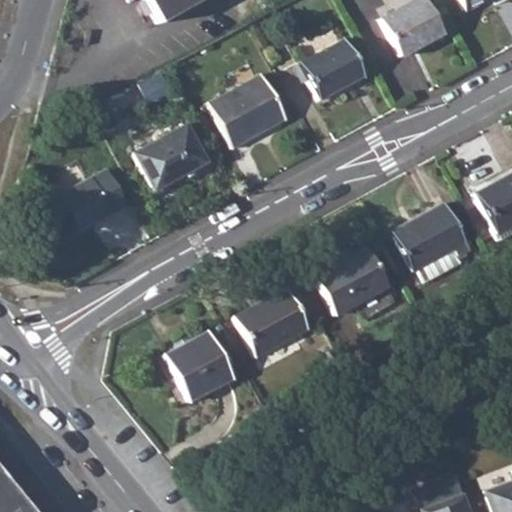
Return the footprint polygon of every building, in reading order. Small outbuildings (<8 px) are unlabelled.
[(141,0),(155,24),(198,0),(141,0)] [(420,0),(413,0),(376,20),(396,57),(439,34),(420,0)] [(455,0),(461,10),(480,0),(491,0),(494,4),(501,0),(455,0)] [(340,39),(295,63),(315,101),(360,76),(340,39)] [(258,75),(204,104),(228,149),(282,119),(258,75)] [(181,125),(128,153),(149,191),(202,162),(181,125)] [(104,170),(55,196),(74,231),(123,205),(104,170)] [(511,170),(469,194),(491,234),(511,222),(511,170)] [(440,204),(387,232),(409,271),(412,270),(434,258),(450,249),(454,256),(465,250),(440,204)] [(511,222),(491,234),(495,241),(511,231),(511,222)] [(362,246),(308,275),(331,316),(351,305),(384,287),(362,246)] [(434,258),(412,270),(419,284),(458,263),(454,256),(450,249),(434,258)] [(484,266),(493,282),(498,279),(489,263),(484,266)] [(475,276),(480,287),(488,283),(483,273),(475,276)] [(351,305),(356,314),(389,297),(384,287),(351,305)] [(283,289),(230,317),(252,357),(304,329),(283,289)] [(204,332),(160,355),(185,402),(229,378),(204,332)] [(320,355),(332,378),(343,372),(331,349),(320,355)] [(262,409),(265,416),(279,408),(275,402),(262,409)] [(243,418),(247,426),(265,416),(262,409),(261,408),(243,418)] [(511,511),(511,474),(510,475),(511,481),(511,491),(484,502),(488,511),(511,511)] [(484,502),(511,491),(511,484),(482,496),(484,502)] [(21,511),(0,486),(0,511),(21,511)] [(465,511),(459,495),(418,511),(465,511)]
